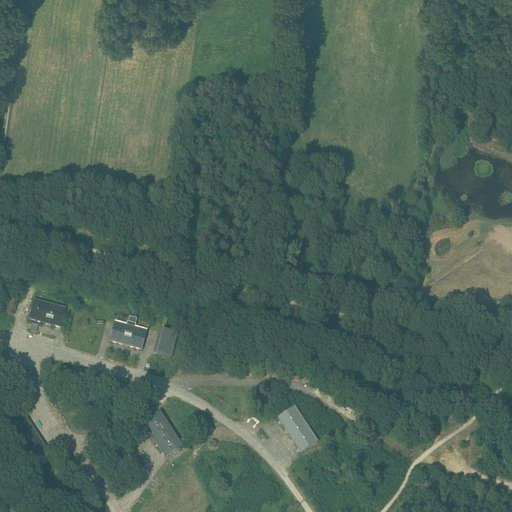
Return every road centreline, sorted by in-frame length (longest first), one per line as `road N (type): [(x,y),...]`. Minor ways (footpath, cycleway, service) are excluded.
road 1 (track): [(398,340),(0,241)]
road 2 (track): [(22,0),(0,147)]
